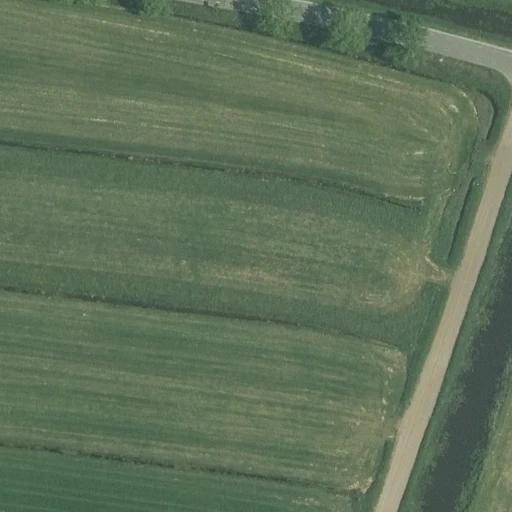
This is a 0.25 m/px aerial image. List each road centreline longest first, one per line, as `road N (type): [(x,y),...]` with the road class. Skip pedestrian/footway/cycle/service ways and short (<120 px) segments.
road 1 (track): [(381,511),(511,137)]
road 2 (unclassified): [(511,61),(241,0)]
